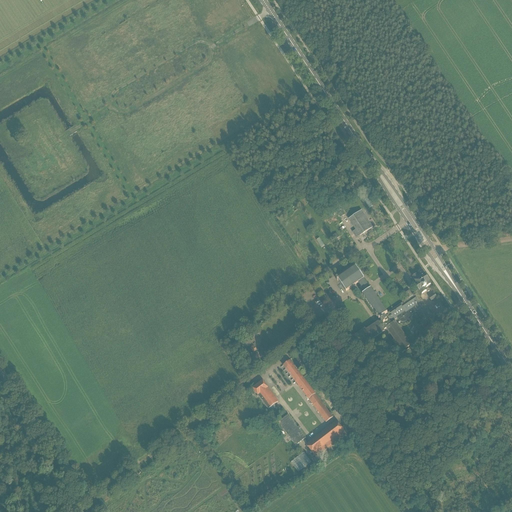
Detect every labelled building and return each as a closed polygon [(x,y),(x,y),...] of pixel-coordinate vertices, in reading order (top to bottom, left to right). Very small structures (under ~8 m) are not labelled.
[(361,211),(348,219),(360,236),(373,228),(361,211)] [(379,319),(387,313),(370,289),(364,280),(364,279),(356,267),(337,279),(336,280),(337,281),(338,281),(346,292),(358,283),(365,293),(362,295),(379,319)] [(416,285),(418,289),(422,294),(426,291),(424,289),(430,284),(429,282),(425,275),(424,275),(422,273),(417,276),(416,275),(412,277),(415,281),(415,282),(417,284),(416,285)] [(358,346),(359,346),(367,341),(368,342),(384,331),(384,330),(386,328),(394,340),(392,341),(401,354),(410,348),(409,347),(410,346),(404,339),(406,338),(395,321),(394,322),(393,321),(397,318),(398,319),(398,320),(399,321),(400,322),(402,323),(403,323),(404,323),(405,322),(406,321),(408,320),(409,317),(412,315),(415,313),(417,312),(423,321),(429,317),(429,318),(433,315),(419,295),(422,294),(418,289),(415,291),(416,292),(411,294),(410,292),(406,295),(408,297),(401,301),(402,303),(387,313),(379,319),(381,321),(379,323),(378,322),(366,330),(365,329),(352,337),(358,346)] [(351,354),(355,351),(343,332),(338,335),(351,354)] [(292,364),(290,361),(283,366),(285,369),(292,364)] [(292,364),(285,369),(288,372),(295,367),(292,364)] [(295,367),(288,372),(290,375),(297,370),(295,367)] [(297,370),(290,375),(293,379),(299,373),(297,370)] [(299,373),(293,379),(295,382),(302,377),(299,373)] [(302,377),(295,382),(300,388),(309,400),(317,411),(326,422),(333,417),(324,406),(315,395),(307,383),(302,377)] [(263,381),(255,387),(253,389),(268,409),(274,405),(278,402),(263,381)] [(274,405),(268,409),(271,413),(277,409),(274,405)] [(288,415),(278,422),(296,446),(306,438),(288,415)] [(337,422),(309,443),(306,446),(316,458),(346,435),(337,422)]
